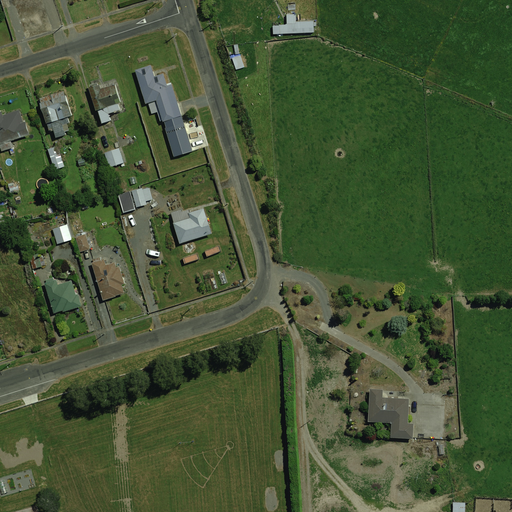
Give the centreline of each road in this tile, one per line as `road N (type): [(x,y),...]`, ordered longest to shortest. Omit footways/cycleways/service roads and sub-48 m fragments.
road 1 (residential): [(188,10),(258,234),(259,292)]
road 2 (residential): [(0,388),(233,313),(259,292)]
road 3 (residential): [(0,70),(188,10)]
